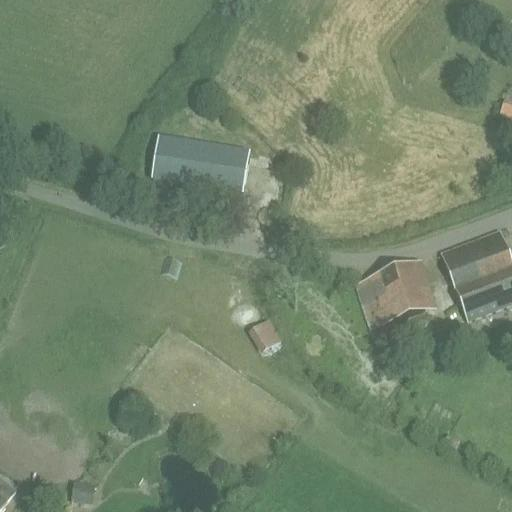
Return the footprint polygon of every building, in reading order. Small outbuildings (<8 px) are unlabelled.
[(160,141),(153,187),(244,200),(249,156),(160,141)] [(183,195),(179,218),(236,227),(240,204),(183,195)] [(467,326),(511,308),(511,265),(501,236),(442,259),(467,326)] [(181,263),(165,259),(161,277),(178,280),(181,263)] [(455,453),(461,444),(450,438),(445,446),(455,453)] [(73,485),(70,505),(91,509),(94,488),(73,485)]
